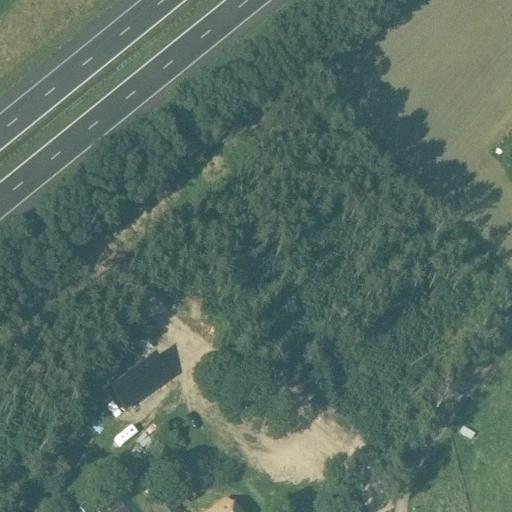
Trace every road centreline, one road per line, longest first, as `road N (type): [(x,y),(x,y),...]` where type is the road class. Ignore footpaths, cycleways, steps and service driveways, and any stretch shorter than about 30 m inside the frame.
road 1 (motorway): [(0,202),(250,0)]
road 2 (motorway): [(166,0),(0,134)]
road 3 (residential): [(405,511),(417,472),(511,329)]
